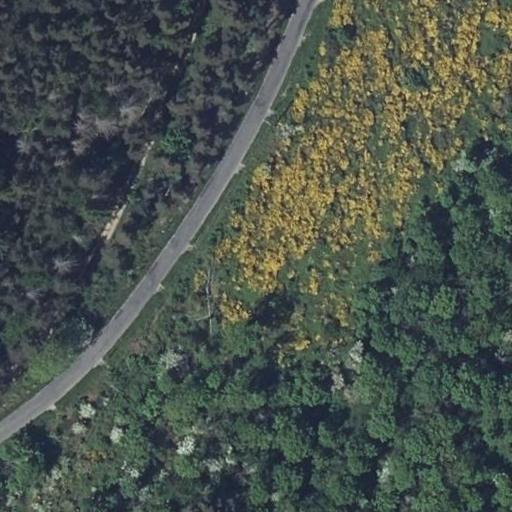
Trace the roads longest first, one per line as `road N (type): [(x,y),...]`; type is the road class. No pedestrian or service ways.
road 1 (secondary): [(307,0),(231,163),(167,262),(58,393),(0,433)]
road 2 (track): [(0,393),(93,265),(155,133),(202,0)]
